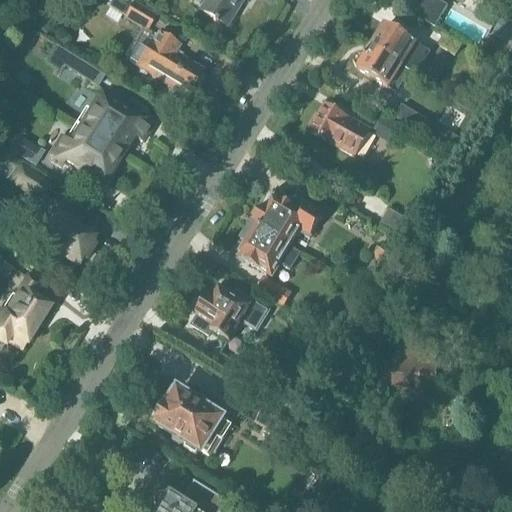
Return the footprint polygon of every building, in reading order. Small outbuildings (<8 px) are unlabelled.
[(125,0),(111,0),(107,8),(146,31),(154,18),(125,0)] [(207,0),(200,13),(216,23),(216,24),(220,27),(221,26),(228,30),(246,0),(207,0)] [(418,0),(409,15),(434,30),(447,8),(433,0),(432,0),(418,0)] [(46,2),(32,27),(46,35),(61,10),(46,2)] [(26,4),(17,20),(27,25),(35,9),(26,4)] [(487,40),(480,52),(511,71),(511,55),(511,52),(511,18),(508,16),(491,43),(487,40)] [(373,47),(371,51),(409,75),(410,73),(417,77),(431,54),(386,26),(379,37),(375,38),(372,43),(373,47)] [(25,29),(14,46),(26,53),(37,37),(25,29)] [(140,46),(130,61),(139,67),(138,69),(158,81),(183,96),(185,98),(192,86),(199,87),(202,80),(199,75),(201,72),(175,56),(179,50),(157,37),(148,51),(140,46)] [(446,38),(440,47),(442,48),(454,56),(460,46),(446,38)] [(356,58),(353,63),(356,70),(358,72),(388,90),(388,89),(397,95),(409,75),(371,51),(367,57),(366,56),(365,57),(356,58)] [(82,66),(76,76),(96,88),(103,78),(82,65),(82,66)] [(80,129),(80,130),(122,156),(132,139),(141,144),(151,129),(142,124),(130,116),(125,114),(124,113),(122,112),(118,109),(100,97),(90,114),(80,129)] [(315,127),(310,134),(355,159),(370,132),(326,107),(319,118),(316,116),(311,125),(315,127)] [(402,108),(396,118),(420,133),(426,123),(402,108)] [(385,119),(379,129),(392,137),(399,128),(385,119)] [(62,139),(50,158),(57,162),(63,166),(65,163),(66,164),(76,170),(77,170),(80,171),(84,173),(84,174),(85,174),(87,177),(103,186),(113,170),(114,169),(118,164),(120,158),(121,159),(121,157),(122,156),(80,130),(71,144),(66,141),(62,139)] [(18,139),(10,152),(34,167),(43,154),(18,139)] [(20,169),(11,184),(24,192),(42,204),(43,203),(52,189),(20,169)] [(254,223),(252,225),(289,249),(299,233),(300,234),(312,241),(325,219),(305,207),(300,214),(282,203),(281,200),(278,198),(275,198),(270,196),(264,206),(260,213),(255,215),(254,218),(254,223)] [(40,227),(32,241),(39,245),(58,258),(60,255),(79,267),(96,240),(77,228),(79,225),(79,224),(78,224),(71,219),(53,207),(52,208),(47,205),(35,224),(40,227)] [(390,213),(381,228),(406,244),(416,228),(390,213)] [(244,248),(238,258),(239,263),(241,264),(245,263),(272,280),(280,267),(284,270),(289,273),(300,256),(289,250),(289,249),(252,225),(251,228),(245,231),(243,234),(243,239),(240,245),(244,248)] [(384,245),(376,259),(392,269),(398,259),(405,249),(393,241),(388,248),(384,245)] [(405,249),(398,259),(418,271),(424,261),(405,249)] [(0,277),(6,281),(12,271),(0,261),(0,277)] [(263,279),(256,292),(270,301),(283,308),(291,296),(263,279)] [(28,280),(0,323),(0,352),(0,353),(7,342),(22,351),(28,342),(31,344),(36,335),(33,333),(48,309),(31,298),(38,287),(28,280)] [(198,318),(191,328),(209,339),(212,334),(229,344),(241,324),(256,333),(268,313),(253,304),(235,293),(232,298),(224,293),(221,298),(216,295),(212,302),(207,299),(204,302),(200,304),(199,306),(199,311),(195,316),(198,318)] [(377,369),(376,388),(432,390),(434,355),(420,354),(421,345),(397,344),(396,357),(391,357),(390,369),(377,369)] [(168,406),(156,426),(173,437),(172,444),(179,448),(184,445),(187,446),(183,451),(195,458),(198,454),(200,455),(201,454),(211,438),(222,444),(223,444),(232,428),(221,421),(222,421),(207,411),(204,406),(199,403),(193,403),(177,393),(168,406)] [(288,396),(280,410),(296,420),(305,406),(288,396)] [(270,404),(256,425),(283,441),(296,420),(280,410),(270,404)] [(155,498),(154,501),(154,504),(155,508),(158,510),(161,511),(160,511),(222,511),(228,504),(194,483),(193,484),(194,484),(185,497),(190,500),(185,507),(181,504),(170,497),(167,495),(164,494),(161,494),(158,496),(155,498)]
